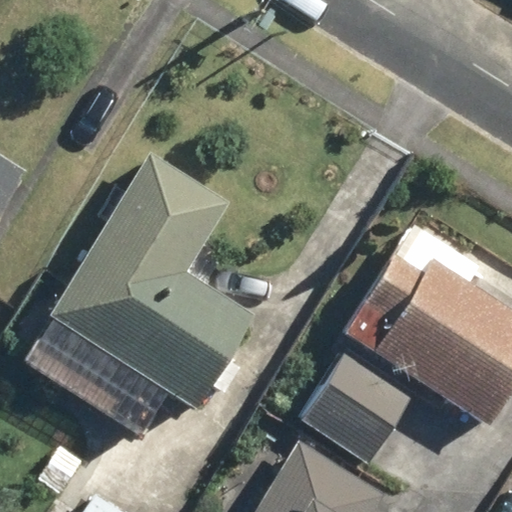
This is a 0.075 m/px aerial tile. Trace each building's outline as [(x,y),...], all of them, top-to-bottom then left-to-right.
[(49,140),(91,166),(134,98),(92,72),(49,140)] [(0,216),(27,175),(0,158),(0,216)] [(0,361),(0,385),(141,473),(224,340),(156,297),(208,213),(125,162),(0,361)] [(328,332),(472,426),(511,365),(511,296),(399,223),(328,332)] [(287,420),(359,466),(401,401),(329,355),(287,420)] [(362,511),(376,492),(291,439),(245,511),(362,511)] [(78,511),(116,511),(90,494),(78,511)]
